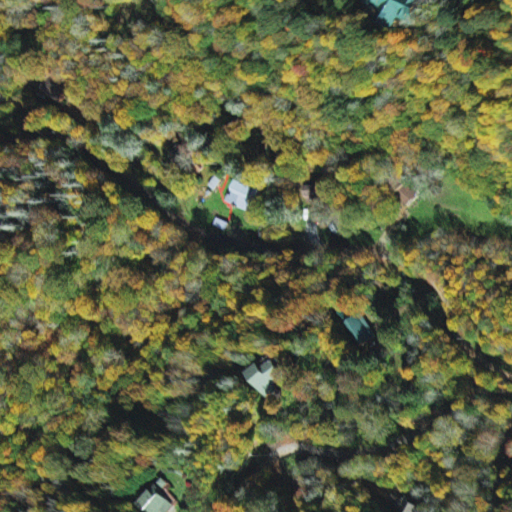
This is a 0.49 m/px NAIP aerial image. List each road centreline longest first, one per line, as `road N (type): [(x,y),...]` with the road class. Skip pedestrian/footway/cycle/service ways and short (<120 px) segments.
road 1 (residential): [(511,375),(471,352),(442,291),(410,266),(345,251),(167,242),(123,189),(83,158),(0,144)]
road 2 (residential): [(511,391),(474,395),(416,434),(370,450),(282,447),(221,511)]
